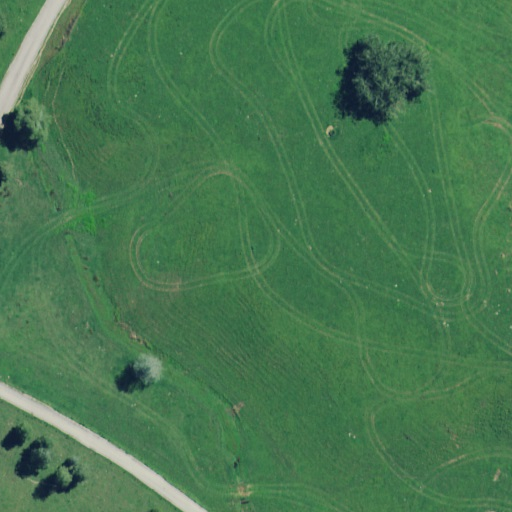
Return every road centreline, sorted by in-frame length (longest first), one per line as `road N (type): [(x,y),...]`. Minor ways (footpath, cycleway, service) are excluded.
road 1 (track): [(0,388),(118,454),(197,511)]
road 2 (track): [(61,0),(0,118)]
